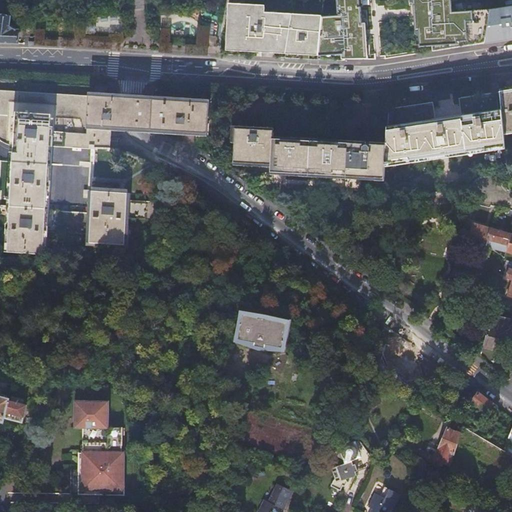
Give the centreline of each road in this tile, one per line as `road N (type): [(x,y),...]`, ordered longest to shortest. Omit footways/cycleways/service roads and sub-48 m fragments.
road 1 (residential): [(510,395),(207,173),(135,142),(136,69)]
road 2 (secondary): [(136,69),(365,82),(511,58)]
road 3 (secondary): [(0,62),(136,69)]
